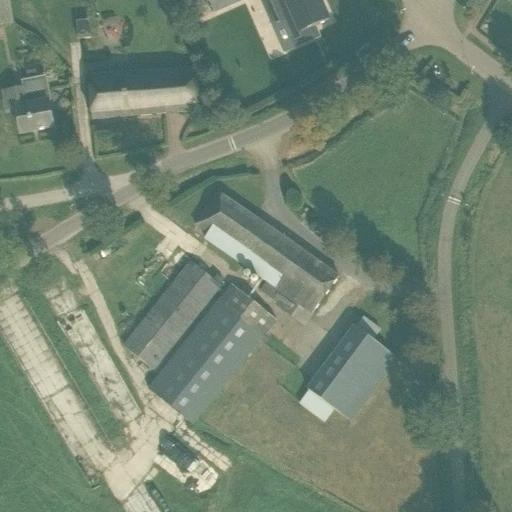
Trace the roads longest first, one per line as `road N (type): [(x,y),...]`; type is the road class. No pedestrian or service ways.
road 1 (unknown): [(446,309),(358,284),(312,255),(273,211),(251,135)]
road 2 (residential): [(224,147),(332,93),(425,13)]
road 3 (unclassified): [(461,511),(443,270)]
road 4 (residential): [(443,270),(461,177),(511,87)]
road 5 (unclassified): [(0,270),(152,175)]
road 6 (unclassified): [(0,205),(152,175)]
